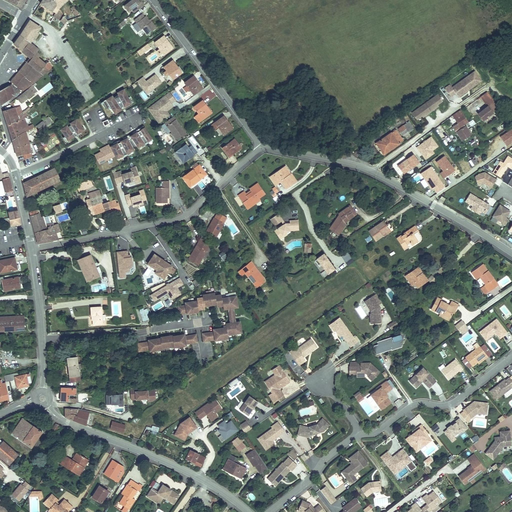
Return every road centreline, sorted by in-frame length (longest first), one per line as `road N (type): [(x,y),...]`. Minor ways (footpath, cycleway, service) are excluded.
road 1 (residential): [(266,142),(373,163),(511,250)]
road 2 (residential): [(31,245),(189,211),(266,142)]
road 3 (residential): [(246,511),(199,477),(62,420),(45,405)]
road 4 (residential): [(156,0),(266,142)]
road 5 (residential): [(359,428),(380,431),(421,398),(451,399),(511,353)]
road 6 (unknown): [(373,163),(476,93),(492,87),(502,96)]
road 7 (residential): [(31,245),(43,391)]
road 8 (residential): [(15,176),(141,114)]
road 9 (residential): [(272,511),(313,475),(325,452),(359,428)]
